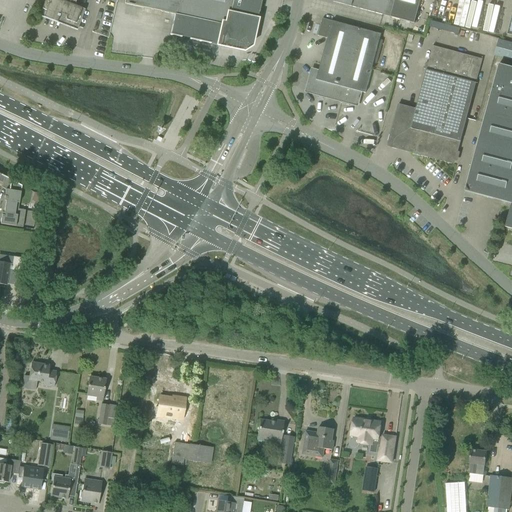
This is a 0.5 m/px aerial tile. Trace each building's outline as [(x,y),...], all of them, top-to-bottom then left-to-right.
[(45,0),(40,13),(75,26),(81,8),(74,5),(75,0),(45,0)] [(127,0),(126,4),(174,14),(170,34),(169,35),(230,48),(230,46),(240,49),(240,47),(240,46),(242,45),(242,46),(243,46),(243,47),(244,47),(245,47),(245,46),(246,46),(247,45),(247,44),(247,43),(247,42),(248,41),(250,41),(249,42),(250,42),(253,32),(254,32),(261,0),(127,0)] [(333,0),(333,2),(414,23),(420,0),(333,0)] [(461,0),(458,14),(490,22),(494,0),(461,0)] [(341,98),(340,103),(349,105),(350,102),(357,103),(359,93),(364,94),(380,34),(322,19),(317,36),(327,39),(318,73),(312,72),(307,90),(335,98),(336,97),(341,98)] [(431,21),(429,27),(459,35),(460,29),(431,21)] [(389,44),(386,70),(397,71),(401,46),(389,44)] [(388,143),(455,161),(482,60),(433,47),(416,110),(398,105),(388,143)] [(511,67),(498,64),(464,192),(511,204),(505,227),(511,229),(511,67)] [(381,74),(379,90),(391,91),(393,75),(381,74)] [(18,209),(21,186),(5,178),(5,179),(2,185),(0,187),(5,190),(3,201),(6,201),(5,207),(18,209)] [(34,193),(32,200),(39,204),(41,197),(39,196),(34,193)] [(0,224),(22,228),(25,210),(18,209),(5,207),(4,213),(2,213),(0,223),(0,224)] [(0,261),(0,284),(6,285),(8,270),(19,272),(21,258),(13,256),(12,264),(0,261)] [(22,389),(35,391),(37,382),(43,383),(43,386),(53,388),(56,372),(48,371),(49,366),(31,363),(29,377),(24,376),(22,389)] [(96,401),(102,402),(105,380),(89,377),(86,396),(96,398),(96,401)] [(156,417),(181,421),(185,398),(176,397),(175,399),(160,396),(156,417)] [(97,424),(106,426),(113,427),(116,406),(109,405),(109,406),(100,405),(97,424)] [(82,419),(83,411),(76,410),(75,419),(82,419)] [(350,428),(350,431),(351,431),(349,442),(349,444),(350,446),(351,447),(355,448),(357,447),(358,445),(358,443),(371,445),(372,439),(378,439),(380,423),(353,419),(352,424),(351,424),(350,426),(350,428)] [(256,440),(280,443),(282,432),(283,422),(274,420),(274,422),(260,420),(256,440)] [(55,435),(54,441),(67,443),(68,436),(69,427),(52,425),(50,434),(55,435)] [(331,441),(333,429),(318,427),(317,433),(305,431),(302,452),(323,455),(324,449),(332,450),(333,441),(331,441)] [(377,461),(391,463),(395,437),(382,435),(380,448),(379,448),(377,461)] [(172,464),(183,466),(184,460),(211,464),(213,448),(189,444),(190,445),(175,443),(172,464)] [(37,466),(49,468),(52,446),(41,444),(37,466)] [(64,445),(63,453),(72,455),(73,447),(64,445)] [(283,446),(280,464),(289,465),(291,447),(283,446)] [(72,465),(79,466),(82,449),(75,448),(72,465)] [(470,464),(469,474),(483,476),(484,466),(486,452),(470,450),(469,464),(470,464)] [(99,468),(109,469),(111,453),(102,451),(99,468)] [(0,481),(8,483),(9,473),(18,475),(20,462),(0,458),(0,481)] [(326,484),(334,485),(338,461),(330,460),(326,484)] [(21,487),(39,490),(41,480),(42,470),(24,467),(21,487)] [(69,489),(70,480),(61,478),(62,476),(52,474),(51,481),(53,481),(52,487),(50,497),(67,499),(69,489)] [(363,483),(375,485),(376,477),(364,475),(363,483)] [(506,511),(507,510),(508,510),(511,489),(511,480),(511,478),(490,476),(487,507),(488,507),(487,511),(506,511)] [(99,494),(101,482),(84,480),(82,493),(80,492),(80,498),(81,498),(81,502),(97,504),(99,494)] [(445,484),(447,511),(466,511),(465,483),(445,484)] [(218,495),(214,511),(241,511),(243,499),(237,498),(218,495)]
